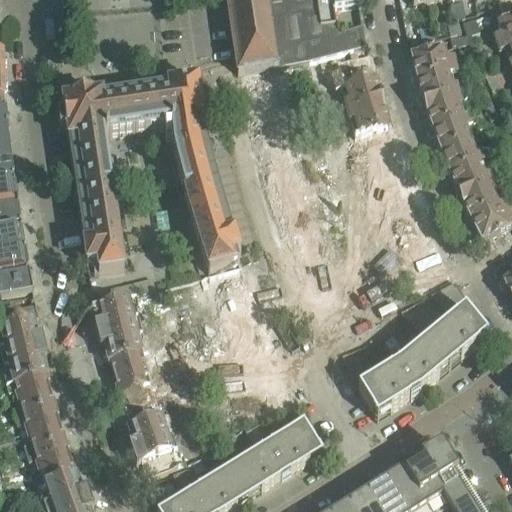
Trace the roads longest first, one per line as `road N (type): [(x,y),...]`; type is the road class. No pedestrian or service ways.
road 1 (residential): [(511,347),(472,281),(415,149),(379,0)]
road 2 (residential): [(63,292),(33,98),(29,0)]
road 3 (residential): [(270,259),(233,121),(208,102),(197,0)]
road 4 (residential): [(366,468),(311,366),(402,325)]
